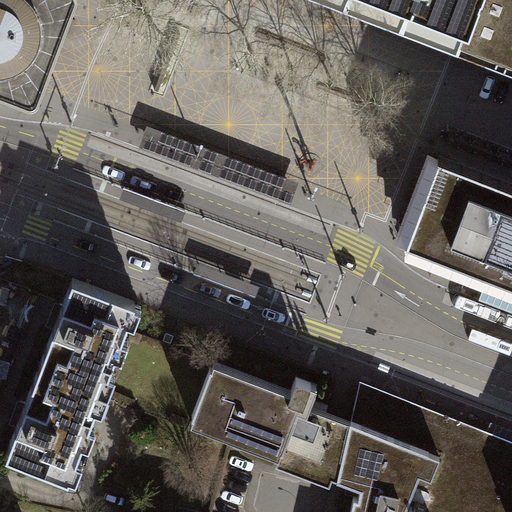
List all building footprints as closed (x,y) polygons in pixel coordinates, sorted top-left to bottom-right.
[(0,0),(0,89),(26,100),(30,101),(34,100),(37,97),(40,94),(75,0),(0,0)] [(511,0),(313,0),(511,76),(511,0)] [(299,181),(147,124),(139,146),(291,203),(299,181)] [(511,181),(439,154),(406,239),(511,279),(511,181)] [(186,209),(124,186),(120,198),(182,221),(186,209)] [(260,285),(198,262),(193,274),(256,297),(260,285)] [(40,365),(102,389),(125,327),(128,321),(135,301),(73,278),(40,365)] [(214,360),(125,327),(102,389),(100,394),(188,427),(193,415),(211,367),(214,360)] [(100,394),(102,389),(40,365),(6,453),(69,476),(75,460),(81,444),(88,426),(94,409),(100,394)] [(338,477),(350,426),(338,421),(326,417),(323,416),(328,404),(313,398),(318,385),(296,376),(289,396),(211,367),(193,415),(280,448),(278,454),(314,467),(326,472),(338,477)] [(511,511),(511,446),(359,386),(351,420),(428,450),(406,506),(420,511),(511,511)] [(420,511),(406,506),(428,450),(351,420),(350,426),(338,477),(360,486),(358,496),(354,495),(350,511),(420,511)]
